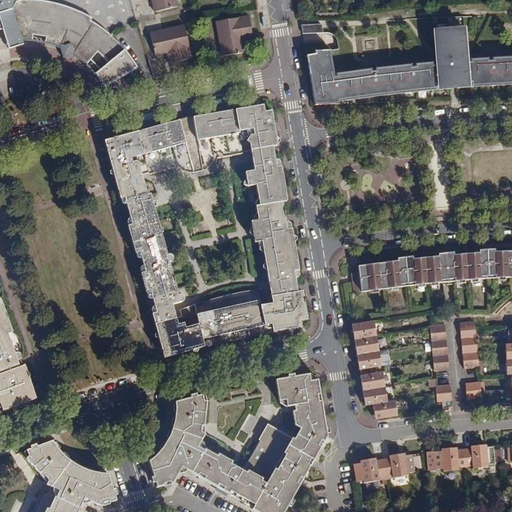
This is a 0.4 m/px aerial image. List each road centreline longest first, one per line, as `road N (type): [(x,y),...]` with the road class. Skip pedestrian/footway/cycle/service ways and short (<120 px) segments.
road 1 (residential): [(0,147),(153,100),(286,77)]
road 2 (residential): [(332,345),(347,436),(511,420)]
road 3 (residential): [(103,401),(332,345)]
road 4 (residential): [(511,111),(298,137)]
road 5 (residential): [(317,249),(437,231),(511,230)]
